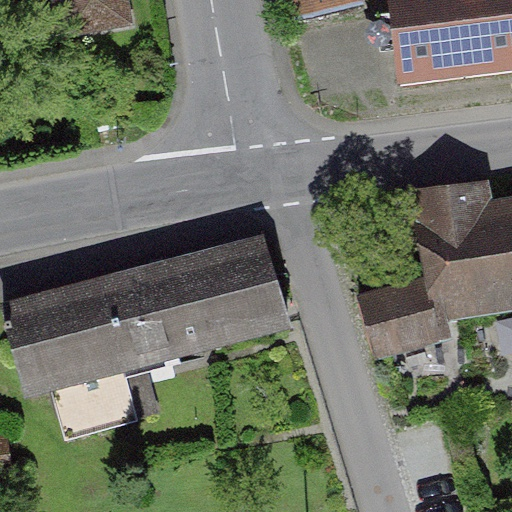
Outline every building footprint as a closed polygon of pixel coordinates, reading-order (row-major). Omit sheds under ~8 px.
[(130,0),(45,0),(54,46),(136,32),(130,0)] [(364,0),(294,0),(296,12),(365,1),(364,0)] [(511,0),(387,0),(395,84),(511,73),(511,0)] [(364,286),(376,346),(453,330),(449,309),(511,295),(511,194),(493,198),(488,175),(410,191),(427,273),(364,286)] [(267,229),(6,298),(31,394),(293,326),(267,229)]
